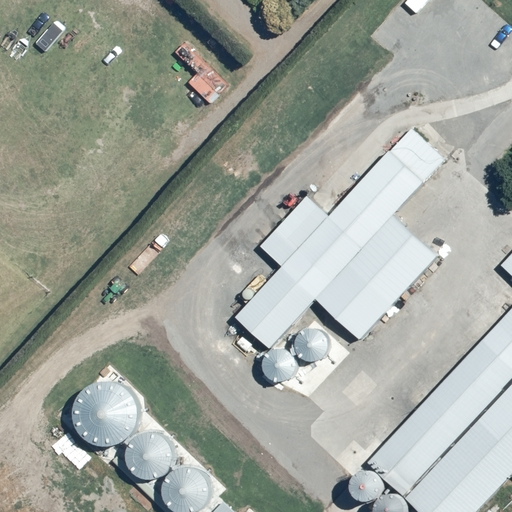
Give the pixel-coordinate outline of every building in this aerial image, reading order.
[(204,63),(187,81),(209,102),(226,85),(204,63)] [(430,151),(393,119),(313,209),(288,188),(243,238),(267,259),(221,311),(255,342),(299,293),(347,334),(423,248),(379,209),(430,151)] [(511,226),(485,256),(511,280),(511,283),(351,457),(410,511),(454,511),(511,449),(511,226)] [(121,463),(123,467),(126,472),(128,473),(131,476),(135,478),(139,479),(143,479),(147,479),(152,478),(155,476),(159,474),(162,471),(164,468),(166,464),(167,460),(168,456),(168,451),(167,447),(165,443),(163,440),(160,437),(156,434),(153,433),(148,431),(144,431),(140,431),(136,432),(132,434),(129,436),(126,439),(123,443),(121,446),(120,450),(120,455),(120,459),(121,463)] [(167,511),(194,511),(198,510),(201,507),(203,503),(205,499),(206,495),(207,490),(206,486),(205,481),(203,477),(201,473),(197,470),(194,468),(190,466),(185,465),(181,464),(176,465),(172,466),(168,468),(164,470),(161,474),(159,477),(157,481),(155,486),(155,490),(155,495),(157,499),(159,503),(161,507),(164,510),(167,511)]
